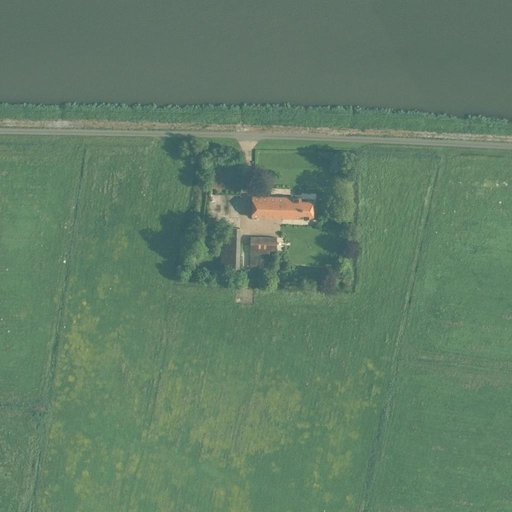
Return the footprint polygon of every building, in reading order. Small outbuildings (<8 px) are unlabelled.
[(312,200),(300,200),(300,196),(251,195),(250,215),(312,218),(312,200)] [(239,227),(221,226),(219,266),(238,267),(239,227)] [(288,236),(282,233),(278,240),(285,243),(288,236)] [(249,235),(249,249),(275,250),(276,236),(249,235)] [(243,285),(242,295),(255,296),(257,287),(243,285)]
